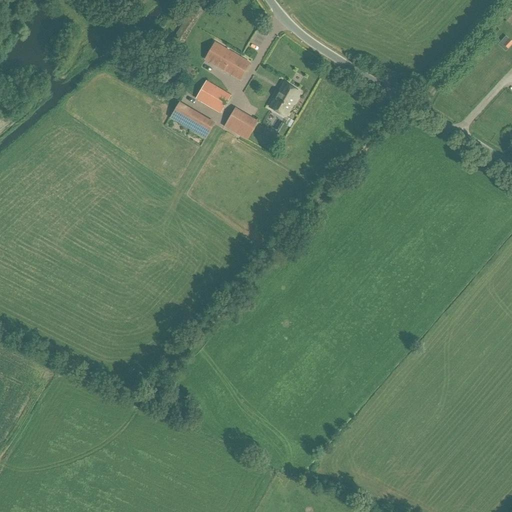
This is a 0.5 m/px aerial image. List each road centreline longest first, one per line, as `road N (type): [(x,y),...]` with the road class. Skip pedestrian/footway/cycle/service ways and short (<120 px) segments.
road 1 (track): [(0,463),(18,470),(128,419),(405,100)]
road 2 (unclassified): [(511,168),(304,37),(270,0)]
